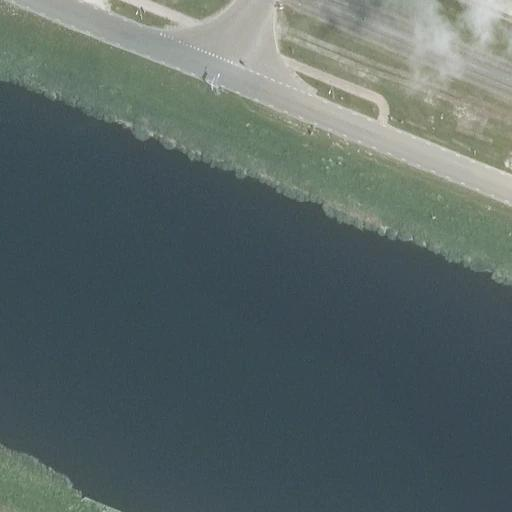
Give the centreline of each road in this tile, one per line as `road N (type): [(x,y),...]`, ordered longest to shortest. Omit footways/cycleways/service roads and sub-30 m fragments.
road 1 (unclassified): [(511,193),(222,69)]
road 2 (tertiary): [(222,69),(35,0)]
